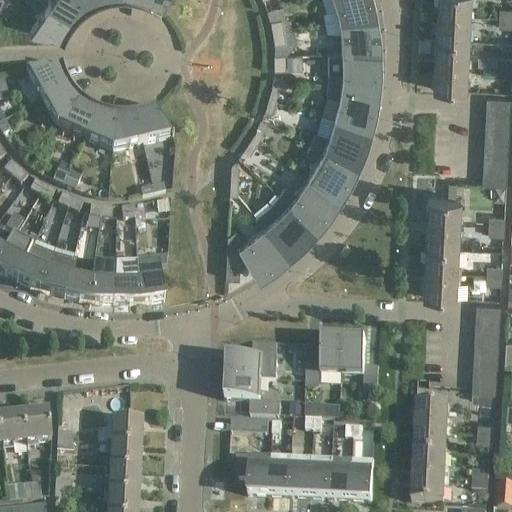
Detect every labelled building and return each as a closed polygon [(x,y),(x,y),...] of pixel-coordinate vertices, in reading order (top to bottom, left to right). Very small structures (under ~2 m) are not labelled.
[(78,16),(85,9),(78,0),(49,0),(46,5),(72,23),(78,16)] [(102,0),(78,0),(85,9),(94,4),(102,0)] [(140,0),(140,1),(150,5),(159,10),(159,9),(165,0),(140,0)] [(333,0),(336,8),(323,13),(324,22),(367,15),(365,2),(372,1),(371,0),(333,0)] [(436,0),(436,15),(468,16),(468,0),(436,0)] [(72,23),(46,5),(29,29),(28,29),(27,30),(62,40),(62,41),(63,42),(72,23)] [(511,9),(498,9),(498,18),(511,18),(511,9)] [(370,27),(367,15),(324,22),(326,31),(340,31),(341,52),(371,52),(371,37),(377,36),(376,26),(370,27)] [(436,15),(434,39),(467,41),(468,16),(436,15)] [(271,32),(283,30),(281,18),(269,20),(271,32)] [(511,18),(498,18),(498,27),(511,28),(511,18)] [(283,30),(271,32),(273,43),(285,41),(283,30)] [(465,65),(467,41),(434,39),(433,64),(465,65)] [(377,77),(378,67),(371,66),(371,52),(341,52),(327,53),(328,72),(326,83),(369,89),(371,76),(377,77)] [(273,69),(285,69),(285,54),(273,54),(273,69)] [(496,58),(496,67),(511,68),(511,59),(496,58)] [(433,64),(432,89),(464,91),(465,66),(433,64)] [(41,102),(69,87),(65,79),(62,67),(61,67),(61,68),(25,75),(25,76),(26,76),(41,102)] [(496,67),(495,77),(511,77),(511,68),(496,67)] [(367,101),(369,89),(326,83),(325,95),(338,97),(332,117),(362,125),(366,111),(372,112),(374,102),(367,101)] [(55,129),(81,102),(74,95),(69,87),(41,102),(56,128),(55,129)] [(267,98),(274,101),(278,89),(270,87),(267,98)] [(271,112),(274,101),(267,98),(264,110),(271,112)] [(485,98),(485,109),(509,110),(510,99),(485,98)] [(84,141),(97,112),(88,108),(81,102),(55,129),(56,130),(56,129),(84,141)] [(134,116),(141,147),(170,140),(171,141),(172,141),(153,110),(154,109),(153,108),(144,113),(134,116)] [(485,109),(484,120),(508,121),(509,110),(485,109)] [(111,155),(115,117),(109,116),(104,115),(97,112),(84,141),(111,153),(111,155)] [(112,153),(141,147),(134,116),(125,117),(115,117),(111,155),(112,155),(112,153)] [(327,137),(317,133),(314,132),(310,142),(349,160),(354,149),(360,151),(364,142),(358,139),(362,125),(332,117),(327,137)] [(484,120),(484,130),(508,132),(508,121),(484,120)] [(0,134),(2,138),(9,134),(3,123),(0,124),(0,134)] [(248,139),(255,143),(262,133),(255,129),(248,139)] [(484,130),(483,141),(507,142),(508,132),(484,130)] [(249,154),(255,143),(248,139),(242,149),(249,154)] [(483,141),(483,152),(507,153),(507,142),(483,141)] [(344,171),(349,160),(310,142),(305,152),(317,159),(306,176),(331,193),(339,180),(345,183),(350,174),(344,171)] [(483,152),(482,162),(506,163),(507,153),(483,152)] [(229,176),(237,176),(238,165),(233,160),(230,163),(229,176)] [(482,162),(482,173),(506,174),(506,163),(482,162)] [(11,180),(19,171),(10,164),(2,173),(11,180)] [(19,171),(11,180),(20,188),(27,179),(19,171)] [(62,188),(66,181),(67,178),(56,173),(52,184),(62,188)] [(482,173),(481,184),(505,186),(506,174),(482,173)] [(236,194),(237,176),(229,176),(228,194),(236,194)] [(323,205),(331,193),(306,176),(295,193),(284,185),(277,194),(309,222),(317,213),(322,217),(329,209),(323,205)] [(66,181),(62,188),(74,193),(77,186),(66,181)] [(39,199),(44,188),(34,183),(29,193),(39,199)] [(151,189),(153,197),(164,195),(163,187),(151,189)] [(44,188),(39,199),(49,204),(54,193),(44,188)] [(141,200),(153,197),(151,189),(139,192),(141,200)] [(301,232),(309,222),(277,194),(269,202),(255,215),(263,225),(283,248),(294,239),(298,243),(306,236),(301,232)] [(67,212),(71,201),(61,197),(56,207),(67,212)] [(425,223),(457,224),(459,199),(426,197),(425,223)] [(71,201),(67,212),(77,216),(82,206),(71,201)] [(99,221),(101,209),(90,208),(88,219),(99,221)] [(131,209),(133,221),(144,219),(143,208),(131,209)] [(101,209),(99,221),(111,222),(112,211),(101,209)] [(121,222),(133,221),(131,209),(120,211),(121,222)] [(488,216),(488,226),(503,226),(504,217),(488,216)] [(425,223),(424,247),(456,249),(457,224),(425,223)] [(272,258),(283,248),(263,225),(247,238),(225,252),(224,278),(237,279),(238,259),(243,255),(252,270),(263,263),(267,269),(275,263),(272,258)] [(488,226),(487,235),(503,236),(503,226),(488,226)] [(0,262),(11,243),(0,235),(0,262)] [(16,284),(30,253),(34,245),(26,242),(23,249),(11,243),(0,262),(0,276),(2,278),(16,284)] [(424,247),(423,271),(455,273),(456,249),(424,247)] [(39,294),(51,261),(30,253),(16,284),(30,290),(39,294)] [(148,271),(136,272),(138,307),(148,306),(163,304),(158,270),(165,269),(166,259),(147,261),(148,271)] [(63,300),(71,267),(51,261),(39,294),(49,297),(63,300)] [(113,307),(114,264),(106,264),(106,272),(92,271),(88,305),(98,307),(113,307)] [(138,307),(135,272),(122,273),(122,265),(114,264),(113,307),(128,307),(138,307)] [(486,265),(485,275),(501,276),(501,266),(486,265)] [(88,305),(92,271),(71,267),(63,300),(78,304),(88,305)] [(454,298),(455,273),(423,271),(421,297),(454,298)] [(485,275),(485,284),(500,285),(501,276),(485,275)] [(475,305),(475,317),(498,318),(499,307),(475,305)] [(475,317),(474,328),(498,329),(498,318),(475,317)] [(474,328),(473,338),(497,340),(498,329),(474,328)] [(473,338),(473,349),(496,351),(497,340),(473,338)] [(341,377),(343,342),(321,341),(320,367),(306,366),(305,390),(319,391),(319,376),(341,377)] [(343,342),(341,377),(363,378),(363,393),(377,394),(378,369),(364,369),(365,343),(343,342)] [(225,380),(260,382),(261,360),(276,361),(276,347),(252,346),(252,360),(226,358),(225,380)] [(473,349),(472,360),(496,361),(496,351),(473,349)] [(472,360),(471,371),(495,372),(496,361),(472,360)] [(471,371),(471,381),(494,383),(495,372),(471,371)] [(259,404),(260,382),(225,380),(224,402),(249,403),(249,417),(279,419),(280,405),(259,404)] [(471,381),(470,393),(494,394),(494,383),(471,381)] [(415,430),(447,432),(448,406),(416,405),(415,430)] [(22,416),(25,445),(50,443),(50,442),(47,413),(22,416)] [(0,435),(1,448),(25,445),(22,416),(0,417),(0,435)] [(313,433),(313,421),(305,420),(304,432),(313,433)] [(313,421),(313,433),(320,433),(321,421),(313,421)] [(110,447),(140,449),(141,423),(111,422),(110,447)] [(267,437),(268,425),(268,424),(231,423),(230,435),(267,437)] [(477,424),(476,433),(492,434),(492,425),(477,424)] [(280,437),(280,425),(272,425),(271,437),(280,437)] [(353,441),(354,429),(345,428),(345,440),(353,441)] [(354,429),(353,441),(361,441),(361,429),(354,429)] [(415,430),(413,455),(446,456),(447,432),(415,430)] [(476,433),(475,442),(491,443),(492,434),(476,433)] [(56,435),(56,445),(72,445),(72,436),(56,435)] [(56,445),(56,454),(71,455),(72,445),(56,445)] [(139,473),(140,449),(110,447),(109,471),(139,473)] [(413,455),(412,479),(444,481),(446,456),(413,455)] [(268,499),(270,467),(250,466),(251,459),(235,458),(238,481),(248,481),(247,498),(268,499)] [(289,500),(290,468),(291,459),(270,458),(270,467),(268,499),(289,500)] [(309,501),(311,469),(311,460),(291,459),(290,468),(289,500),(309,501)] [(329,502),(332,461),(311,460),(311,469),(309,501),(329,502)] [(350,503),(352,462),(332,461),(329,502),(350,503)] [(352,462),(350,503),(371,504),(373,463),(352,462)] [(138,497),(139,473),(109,471),(107,495),(138,497)] [(474,473),(473,482),(489,483),(489,474),(474,473)] [(443,506),(444,481),(412,479),(411,504),(443,506)] [(473,482),(473,492),(488,493),(489,483),(473,482)] [(54,484),(54,493),(70,494),(70,484),(54,484)] [(39,485),(30,486),(31,502),(41,501),(39,485)] [(30,486),(20,487),(22,503),(31,502),(30,486)] [(511,487),(499,487),(497,510),(511,511),(511,487)] [(54,493),(54,502),(69,503),(70,494),(54,493)] [(137,511),(138,497),(107,495),(106,511),(137,511)]
